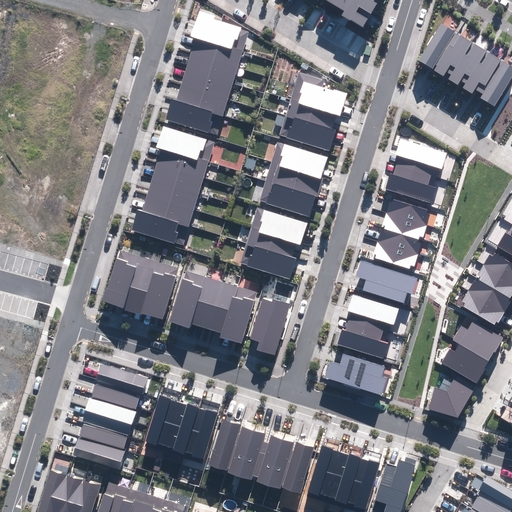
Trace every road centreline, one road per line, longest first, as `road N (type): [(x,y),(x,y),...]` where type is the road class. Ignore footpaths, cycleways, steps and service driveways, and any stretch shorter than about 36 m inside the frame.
road 1 (residential): [(169,0),(73,318)]
road 2 (residential): [(290,388),(386,87)]
road 3 (residential): [(73,318),(290,388)]
road 4 (residential): [(73,318),(12,511)]
road 5 (residential): [(290,388),(459,441)]
road 6 (residential): [(386,87),(242,0)]
road 7 (residential): [(511,163),(386,87)]
